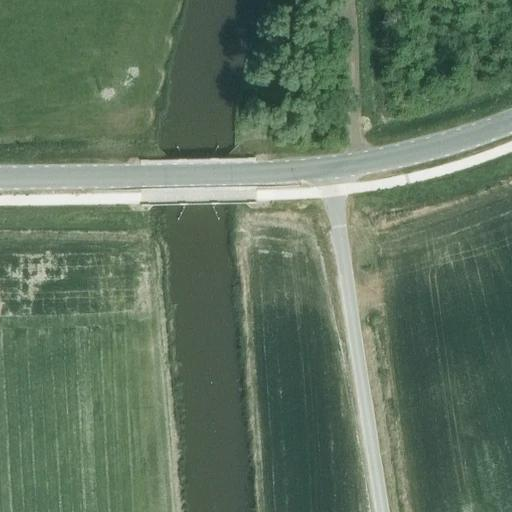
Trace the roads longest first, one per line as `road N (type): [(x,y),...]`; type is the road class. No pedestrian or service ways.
road 1 (unclassified): [(383,511),(331,168)]
road 2 (tertiary): [(0,178),(331,168)]
road 3 (tertiary): [(331,168),(411,156),(511,123)]
